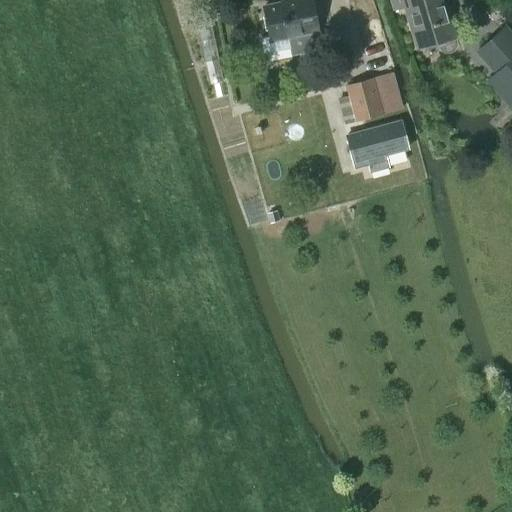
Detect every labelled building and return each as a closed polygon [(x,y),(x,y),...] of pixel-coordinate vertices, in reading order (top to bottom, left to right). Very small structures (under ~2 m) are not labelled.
[(266,36),(258,38),(261,53),(287,48),(288,54),(317,49),(315,37),(308,38),(306,32),(314,31),(307,0),(293,0),(260,7),(262,18),(260,18),(262,30),(265,29),(266,36)] [(390,0),(393,8),(403,5),(415,47),(426,44),(435,41),(437,46),(439,50),(444,53),(449,53),(453,51),(456,46),(456,41),(449,19),(445,20),(439,0),(390,0)] [(511,35),(504,26),(475,52),(494,73),(486,81),(511,109),(511,35)] [(372,77),(344,85),(354,122),(382,114),(373,81),(372,77)] [(399,121),(346,136),(355,167),(368,163),(370,171),(387,166),(383,154),(406,148),(399,121)]
